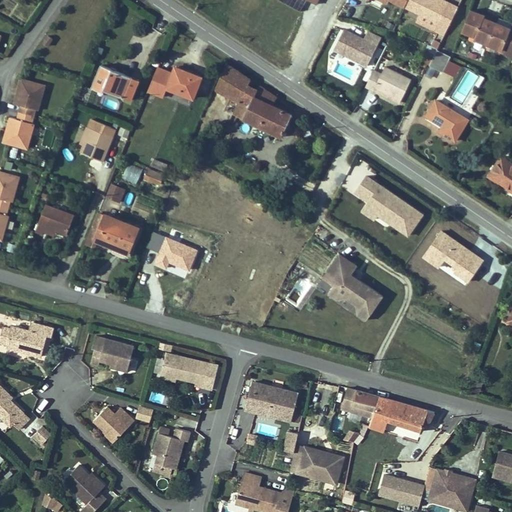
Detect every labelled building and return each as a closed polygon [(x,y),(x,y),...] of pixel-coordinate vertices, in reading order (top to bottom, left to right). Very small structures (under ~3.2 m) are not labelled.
[(443,34),(458,4),(448,0),(408,0),(405,7),(420,14),(417,21),(443,34)] [(511,24),(508,23),(505,32),(476,20),(478,15),(465,10),(457,31),(471,36),(469,40),(498,51),(495,56),(511,62),(511,24)] [(335,49),(368,65),(382,36),(369,30),(365,37),(345,27),(335,49)] [(451,55),(438,49),(430,64),(443,71),(444,70),(449,59),(451,55)] [(463,66),(449,59),(444,70),(457,77),(463,66)] [(123,104),(133,83),(96,65),(86,86),(123,104)] [(382,73),(374,69),(365,87),(373,91),(375,87),(402,101),(413,79),(386,66),(382,73)] [(268,110),(271,103),(221,68),(211,92),(230,101),(224,116),(275,137),(284,116),(268,110)] [(186,102),(196,82),(169,69),(159,89),(186,102)] [(31,111),(38,87),(15,80),(8,104),(15,106),(11,120),(4,118),(0,130),(0,143),(20,149),(27,125),(25,124),(29,110),(31,111)] [(375,87),(373,91),(400,105),(402,101),(375,87)] [(457,140),(470,117),(435,96),(425,114),(442,124),(439,129),(457,140)] [(97,165),(108,141),(81,130),(78,137),(82,139),(77,148),(74,156),(97,165)] [(511,161),(501,155),(488,175),(511,191),(511,161)] [(157,174),(161,166),(150,160),(145,168),(157,174)] [(128,162),(122,177),(136,183),(142,168),(128,162)] [(379,215),(395,192),(367,173),(355,191),(369,200),(362,210),(375,219),(379,214),(379,215)] [(4,202),(11,178),(0,174),(0,207),(2,201),(4,202)] [(111,181),(105,196),(121,202),(127,188),(111,181)] [(425,213),(395,192),(379,215),(410,235),(425,213)] [(59,238),(66,218),(37,207),(26,235),(34,238),(35,234),(37,229),(50,235),(59,238)] [(121,261),(134,234),(101,217),(87,244),(121,261)] [(50,235),(37,229),(35,234),(48,239),(50,235)] [(352,272),(358,264),(341,252),(328,269),(336,275),(337,283),(334,284),(328,292),(337,298),(346,296),(361,307),(357,312),(366,319),(383,295),(361,279),(354,280),(352,272)] [(0,350),(0,351),(35,361),(41,340),(45,341),(48,333),(25,326),(22,335),(5,330),(5,332),(1,348),(0,350)] [(42,353),(46,354),(51,336),(48,335),(42,353)] [(96,355),(89,353),(85,367),(93,369),(94,364),(105,367),(122,372),(128,350),(99,342),(96,355)] [(199,392),(205,368),(162,358),(157,379),(173,383),(192,387),(191,390),(199,392)] [(476,382),(469,380),(464,392),(472,395),(476,382)] [(246,385),(239,413),(263,419),(265,412),(287,417),(292,397),(246,385)] [(13,431),(24,421),(7,404),(6,405),(4,403),(7,399),(0,391),(0,423),(5,428),(7,425),(13,431)] [(150,400),(160,402),(162,395),(152,393),(150,400)] [(376,403),(348,396),(343,415),(364,420),(363,423),(366,424),(365,429),(386,434),(388,426),(422,435),(424,426),(432,428),(435,418),(376,403)] [(136,418),(150,421),(153,407),(139,404),(136,418)] [(292,420),(299,421),(302,409),(294,408),(292,420)] [(99,412),(85,425),(98,438),(97,439),(105,447),(126,426),(113,413),(107,419),(99,412)] [(265,412),(263,419),(285,425),(287,417),(265,412)] [(364,420),(343,415),(342,418),(363,423),(364,420)] [(41,424),(31,439),(42,447),(53,432),(41,424)] [(345,437),(354,441),(358,432),(348,428),(345,437)] [(183,445),(185,436),(171,432),(169,441),(154,436),(148,457),(153,458),(150,467),(168,472),(172,456),(175,457),(179,444),(183,445)] [(289,458),(294,437),(284,434),(279,456),(289,458)] [(386,446),(369,438),(360,458),(377,466),(386,446)] [(422,462),(386,446),(377,466),(414,482),(422,462)] [(329,493),(336,472),(289,458),(284,479),(329,493)] [(511,462),(501,459),(495,478),(510,482),(509,484),(511,484),(511,462)] [(81,508),(92,497),(98,490),(92,484),(90,487),(83,479),(72,469),(57,485),(81,508)] [(83,479),(90,487),(92,484),(85,477),(83,479)] [(238,478),(233,498),(239,500),(236,510),(241,511),(285,511),(288,501),(254,492),(256,483),(238,478)] [(510,482),(495,478),(493,484),(508,489),(509,484),(510,482)] [(433,479),(425,506),(446,511),(464,511),(471,491),(433,479)] [(46,494),(43,503),(58,508),(61,499),(46,494)] [(91,511),(99,504),(92,497),(81,508),(76,511),(91,511)] [(233,498),(230,509),(236,510),(239,500),(233,498)]
